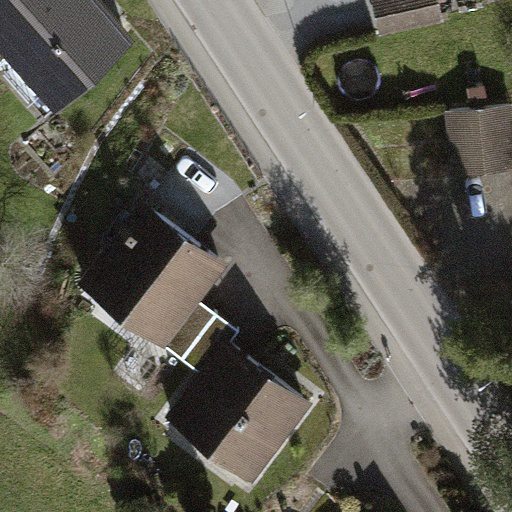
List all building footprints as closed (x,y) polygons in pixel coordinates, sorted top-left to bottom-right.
[(103,0),(4,0),(0,4),(0,43),(65,115),(143,45),(103,0)] [(419,0),(375,0),(379,33),(422,29),(419,0)] [(511,116),(452,120),(455,184),(511,180),(511,116)] [(235,276),(147,204),(79,286),(167,359),(235,276)] [(321,411),(232,343),(165,429),(254,497),(321,411)]
